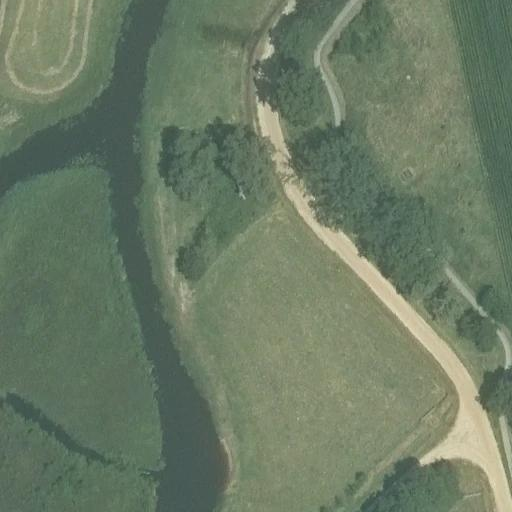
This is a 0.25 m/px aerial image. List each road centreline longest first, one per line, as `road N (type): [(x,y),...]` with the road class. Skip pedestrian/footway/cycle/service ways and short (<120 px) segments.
road 1 (track): [(299,0),(265,51),(260,86),(278,150),(335,237),(457,372),(481,419),(503,511)]
road 2 (track): [(481,419),(366,511)]
